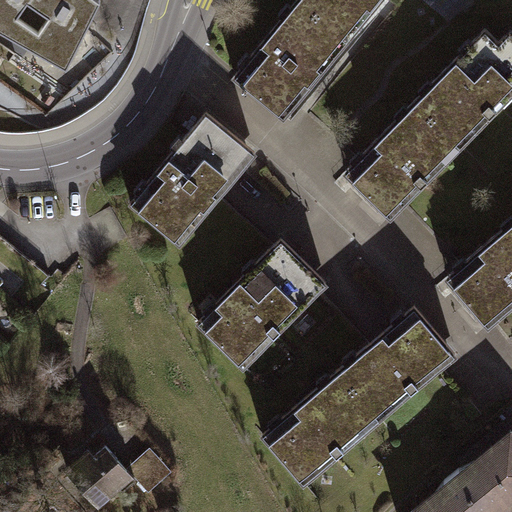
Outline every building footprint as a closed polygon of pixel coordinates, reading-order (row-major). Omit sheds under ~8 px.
[(96,0),(6,0),(0,9),(0,34),(66,70),(86,31),(96,0)] [(294,0),(235,69),(228,77),(278,119),(347,34),(305,0),(294,0)] [(305,0),(347,34),(374,0),(305,0)] [(481,31),(409,104),(455,149),(511,91),(511,36),(508,33),(495,45),(481,31)] [(365,159),(348,176),(385,215),(401,200),(455,149),(409,104),(370,141),(376,148),(365,159)] [(195,113),(128,201),(177,238),(211,193),(244,150),(195,113)] [(511,221),(474,254),(479,258),(468,268),(448,285),(483,325),(493,316),(511,300),(511,221)] [(271,248),(199,320),(245,367),(322,289),(276,243),(271,248)] [(368,343),(333,374),(375,420),(437,366),(450,355),(415,315),(382,344),(375,336),(368,343)] [(295,484),(375,420),(333,374),(257,438),(295,484)] [(511,427),(505,419),(393,511),(488,511),(511,492),(511,427)] [(120,469),(132,481),(145,495),(170,470),(145,445),(120,469)] [(102,446),(73,471),(103,505),(132,481),(120,469),(102,446)]
